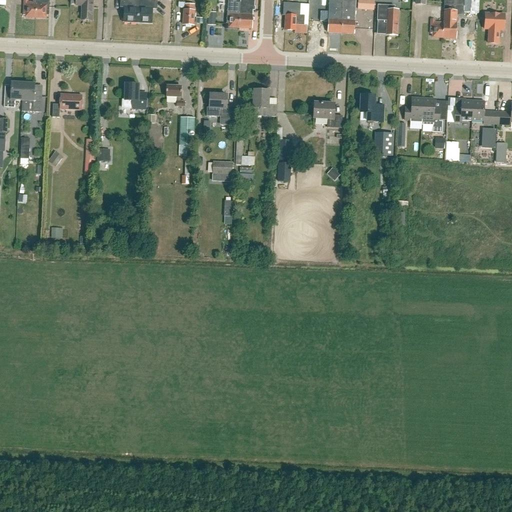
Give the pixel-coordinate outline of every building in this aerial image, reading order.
[(25,18),(35,18),(36,3),(27,2),(27,0),(23,0),(23,14),(26,14),(25,18)] [(36,0),(36,3),(35,18),(45,19),(46,15),(48,15),(49,1),(49,0),(36,0)] [(76,0),(76,6),(82,6),(81,21),(92,21),(92,0),(76,0)] [(131,0),(131,1),(120,1),(120,8),(124,8),(123,23),(137,24),(138,8),(138,0),(131,0)] [(138,8),(137,24),(152,24),(152,9),(156,9),(157,2),(146,2),(145,0),(138,0),(138,8)] [(239,29),(240,0),(240,3),(236,3),(236,0),(227,0),(227,9),(226,25),(229,25),(229,28),(239,29)] [(240,0),(239,29),(252,29),(253,7),(254,7),(254,0),(240,0)] [(329,0),(328,33),(341,34),(341,18),(342,8),(342,1),(342,0),(329,0)] [(341,18),(341,34),(354,35),(355,9),(355,0),(342,0),(342,1),(342,8),(341,18)] [(373,11),(373,0),(357,0),(357,10),(373,11)] [(443,23),(443,39),(456,40),(457,13),(463,13),(477,14),(478,0),(444,0),(444,6),(444,13),(443,23)] [(184,18),(183,25),(193,26),(194,12),(194,6),(185,5),(185,8),(184,11),(184,18)] [(284,5),(283,16),(286,16),(285,30),(295,31),(295,25),(304,26),(305,16),(308,16),(308,6),(300,6),(284,5)] [(378,7),(378,21),(387,21),(387,36),(396,36),(397,22),(397,15),(398,10),(395,10),(395,7),(388,7),(378,7)] [(504,30),(505,15),(485,14),(485,29),(489,29),(488,44),(499,44),(499,30),(504,30)] [(431,20),(430,34),(433,34),(433,38),(443,39),(442,39),(443,39),(443,23),(435,23),(435,20),(431,20)] [(22,102),(23,84),(11,83),(11,96),(4,96),(4,108),(14,109),(15,101),(22,101),(22,102)] [(22,102),(22,101),(21,112),(41,113),(41,98),(34,97),(34,84),(23,84),(22,102)] [(123,101),(122,109),(132,109),(146,110),(146,99),(146,94),(138,94),(139,85),(125,85),(125,101),(123,101)] [(185,107),(185,102),(181,102),(181,87),(166,87),(166,97),(177,98),(177,107),(185,107)] [(276,117),(277,105),(268,105),(268,91),(254,91),(254,108),(253,116),(263,117),(276,117)] [(81,111),(82,97),(60,95),(60,105),(53,105),(52,118),(59,119),(60,110),(81,111)] [(207,108),(206,117),(221,117),(221,119),(222,119),(222,126),(233,126),(233,120),(234,120),(235,108),(226,108),(227,96),(210,95),(210,108),(207,108)] [(383,122),(383,110),(374,110),(375,97),(361,96),(360,113),(368,114),(368,122),(383,122)] [(422,123),(423,99),(411,98),(411,109),(405,108),(404,121),(411,121),(410,123),(422,123)] [(423,99),(422,123),(422,126),(433,126),(432,133),(442,133),(442,122),(440,122),(440,110),(434,110),(435,100),(423,99)] [(472,121),(473,101),(461,101),(461,105),(455,105),(455,111),(455,112),(454,123),(461,123),(461,121),(472,121)] [(496,125),(497,113),(484,112),(485,102),(473,101),(472,121),(484,122),(484,124),(496,125)] [(511,123),(511,103),(511,113),(497,113),(496,125),(511,126),(511,123)] [(342,129),(342,117),(334,116),(334,105),(314,104),(314,119),(328,119),(327,128),(342,129)] [(447,111),(447,123),(454,123),(455,112),(447,111)] [(193,147),(194,119),(180,118),(178,146),(193,147)] [(483,130),(483,142),(494,143),(494,131),(483,130)] [(393,132),(379,131),(378,151),(392,151),(393,132)] [(94,176),(95,160),(94,160),(95,140),(86,140),(84,176),(94,176)] [(291,161),(291,141),(278,141),(278,161),(291,161)] [(447,142),(445,161),(459,162),(459,155),(459,150),(458,150),(458,143),(447,142)] [(21,145),(21,158),(30,159),(30,146),(21,145)] [(109,162),(109,150),(96,150),(96,162),(109,162)] [(495,151),(494,163),(504,163),(505,151),(495,151)] [(54,155),(48,162),(56,167),(61,160),(54,155)] [(185,162),(185,176),(193,177),(194,162),(185,162)] [(213,162),(212,175),(222,175),(232,176),(233,163),(213,162)] [(277,182),(290,182),(291,164),(279,164),(277,182)] [(236,180),(250,179),(250,168),(236,169),(236,180)] [(334,182),(340,176),(332,168),(326,175),(334,182)]
